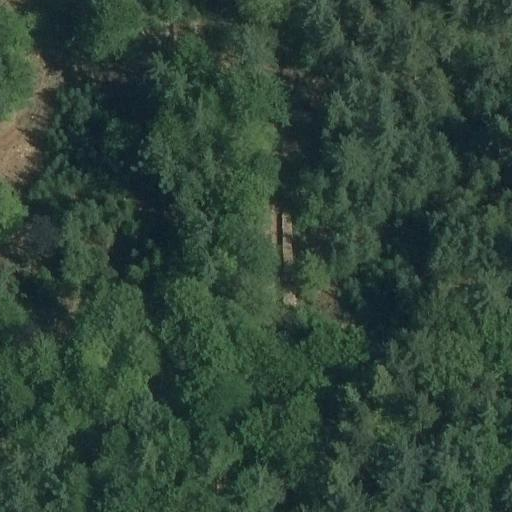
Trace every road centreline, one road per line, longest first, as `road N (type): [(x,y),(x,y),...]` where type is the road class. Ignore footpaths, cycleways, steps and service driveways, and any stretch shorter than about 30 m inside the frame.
road 1 (track): [(269,0),(276,385)]
road 2 (track): [(276,385),(0,424)]
road 3 (track): [(276,385),(283,511)]
